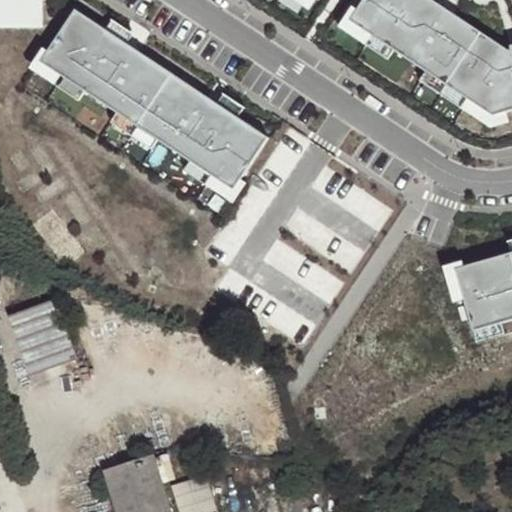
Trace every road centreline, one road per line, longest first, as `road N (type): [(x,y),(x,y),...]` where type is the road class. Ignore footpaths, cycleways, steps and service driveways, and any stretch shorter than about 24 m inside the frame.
road 1 (residential): [(511,189),(482,197),(180,0)]
road 2 (unknown): [(22,511),(55,436),(111,387)]
